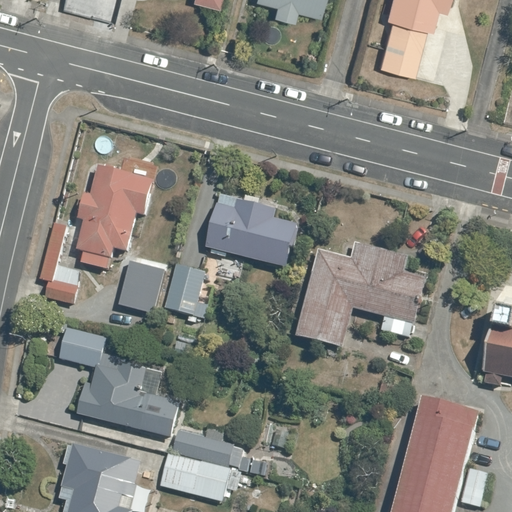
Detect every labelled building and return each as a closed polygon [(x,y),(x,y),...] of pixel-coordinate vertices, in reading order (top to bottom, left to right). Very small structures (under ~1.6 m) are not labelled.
[(327,0),(258,0),(258,1),(279,5),(276,16),(296,21),(299,11),(324,16),(327,0)] [(429,28),(436,30),(441,10),(454,13),(457,0),(393,0),(389,19),(393,20),(381,68),(416,77),(429,28)] [(160,181),(102,166),(81,250),(118,260),(121,249),(133,252),(143,214),(151,217),(160,181)] [(280,210),(224,196),(210,248),(289,269),(301,225),(278,219),(280,210)] [(77,225),(57,221),(45,280),(54,282),(51,299),(77,305),(84,272),(68,268),(70,261),(77,225)] [(356,245),(353,258),(316,248),(293,335),(347,349),(357,310),(385,317),(382,331),(415,340),(431,278),(407,272),(410,259),(356,245)] [(207,274),(175,267),(165,309),(198,316),(207,274)] [(511,321),(494,317),(482,371),(511,377),(511,321)] [(174,438),(175,438),(178,428),(184,403),(155,396),(161,370),(106,356),(110,339),(67,329),(59,358),(99,368),(94,386),(88,385),(81,415),(174,438)] [(452,511),(479,410),(423,396),(393,511),(452,511)] [(161,487),(225,503),(228,492),(240,495),(246,471),(241,470),(247,445),(178,428),(175,438),(174,438),(161,487)] [(141,461),(78,445),(67,486),(78,489),(72,511),(149,511),(155,491),(134,486),(141,461)] [(286,463),(256,455),(251,475),(281,483),(286,463)]
